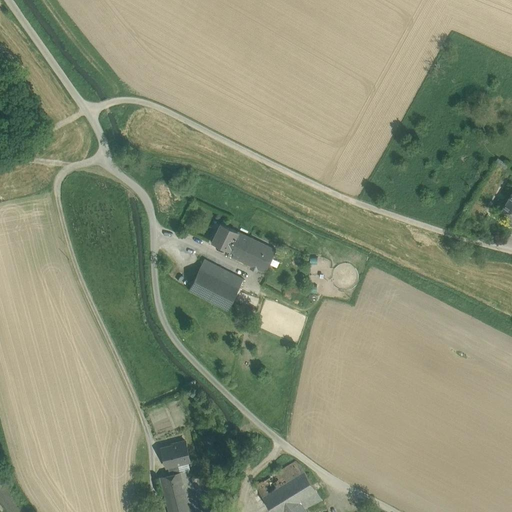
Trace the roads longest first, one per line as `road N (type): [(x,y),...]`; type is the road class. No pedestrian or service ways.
road 1 (unclassified): [(9,0),(96,126),(112,170),(140,187),(150,204),(163,322),(185,353),(300,457),(393,511)]
road 2 (track): [(511,247),(385,216),(146,101),(123,100),(87,115)]
road 3 (track): [(158,511),(149,427),(69,249),(57,195),(62,173),(112,170)]
